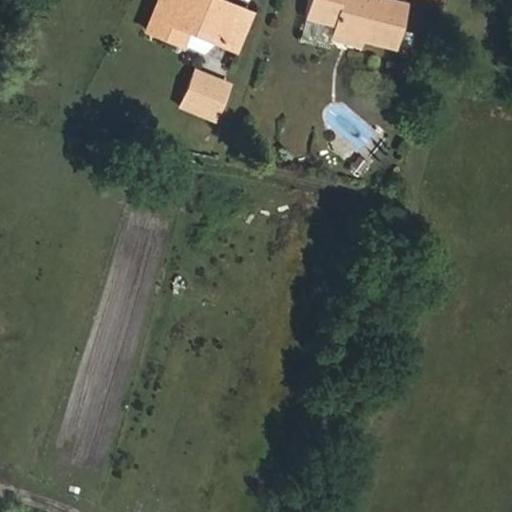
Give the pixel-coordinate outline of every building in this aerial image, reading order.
[(220,43),(235,7),(218,0),(156,0),(145,29),(179,44),(186,28),(220,43)] [(394,48),(405,3),(395,0),(307,0),(303,16),(332,24),(330,31),(361,39),(394,48)] [(234,49),(249,13),(235,7),(220,43),(234,49)] [(359,46),(361,39),(330,31),(328,38),(359,46)] [(212,119),(227,83),(193,70),(178,105),(212,119)] [(359,171),(366,163),(358,156),(351,165),(359,171)]
